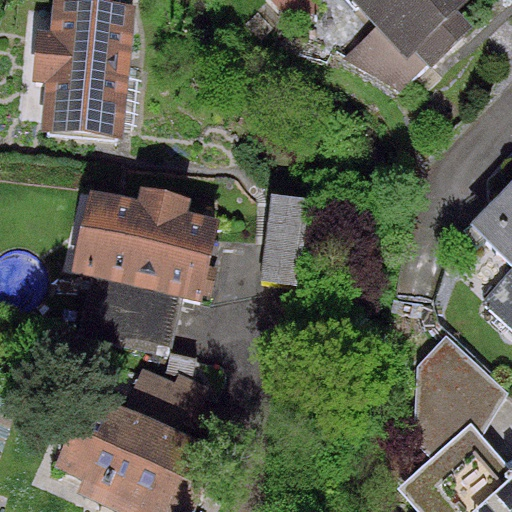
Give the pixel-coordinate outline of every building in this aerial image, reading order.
[(443,24),(464,4),(460,0),(333,0),(336,3),(339,0),(365,0),(368,2),(359,10),(405,60),(412,53),(427,70),(459,40),(443,24)] [(115,133),(125,23),(54,16),(51,51),(35,50),(31,90),(47,91),(44,127),(115,133)] [(511,199),(496,217),(505,226),(483,249),(511,276),(511,199)] [(87,283),(195,309),(211,239),(177,231),(180,216),(141,206),(137,222),(103,214),(87,283)] [(73,341),(164,362),(171,333),(80,312),(73,341)] [(136,511),(190,511),(213,464),(182,450),(204,402),(172,388),(168,396),(138,382),(120,421),(89,407),(57,475),(136,511)] [(511,511),(511,483),(490,503),(498,511),(511,511)]
